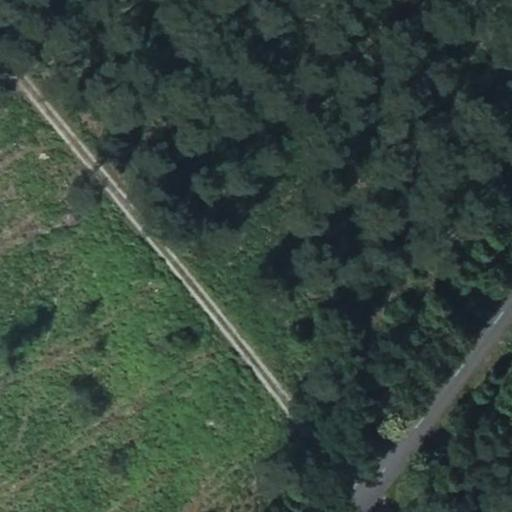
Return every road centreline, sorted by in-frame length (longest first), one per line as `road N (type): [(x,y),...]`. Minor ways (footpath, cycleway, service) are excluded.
road 1 (track): [(0,42),(393,511)]
road 2 (tertiary): [(511,326),(372,511)]
